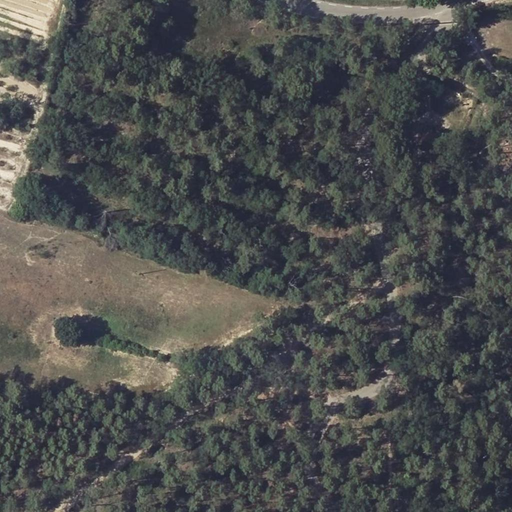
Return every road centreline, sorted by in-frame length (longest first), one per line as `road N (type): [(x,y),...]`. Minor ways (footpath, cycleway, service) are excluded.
road 1 (unclassified): [(432,7),(430,27),(394,62),(357,119),(354,144),(388,263),(392,339),(372,390),(320,426),(305,460),(320,500),(339,511)]
road 2 (track): [(55,511),(178,418),(257,390),(335,306),(388,263)]
road 3 (tertiary): [(281,0),(359,14),(432,7)]
